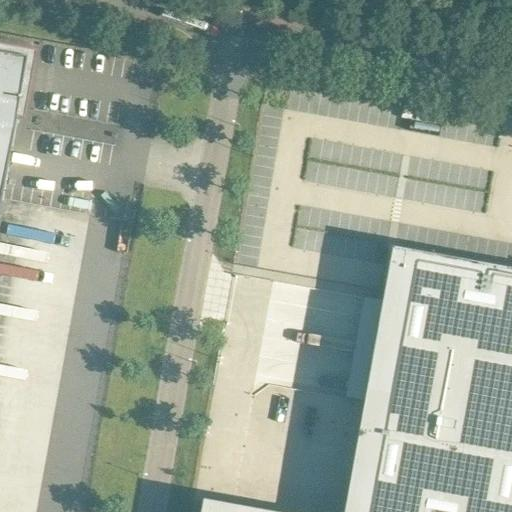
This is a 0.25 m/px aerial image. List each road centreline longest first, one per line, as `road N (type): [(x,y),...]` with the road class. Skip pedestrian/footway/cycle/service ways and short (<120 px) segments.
road 1 (unknown): [(435,511),(496,190),(482,160),(454,147),(349,131),(328,141),(315,162),(286,254),(273,356),(270,406),(313,511)]
road 2 (unclassified): [(148,511),(236,22)]
road 3 (tertiary): [(511,72),(236,22)]
road 4 (tertiary): [(236,22),(102,0)]
